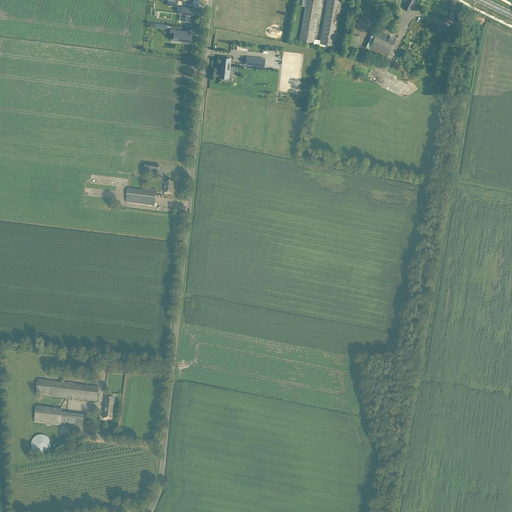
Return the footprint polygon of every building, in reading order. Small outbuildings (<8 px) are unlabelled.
[(251,2),(240,0),(237,0),(236,6),(250,9),(251,2)] [(306,0),(299,40),(313,42),(320,0),(306,0)] [(326,0),(320,43),(334,45),(341,0),(326,0)] [(403,8),(404,8),(409,11),(414,0),(407,0),(407,1),(403,8)] [(234,6),(224,4),(223,8),(224,9),(222,17),(230,18),(232,10),(233,10),(234,6)] [(181,6),(180,15),(186,16),(191,17),(192,17),(193,9),(194,7),(192,7),(181,6)] [(385,13),(380,23),(391,28),(396,18),(385,13)] [(186,31),(175,29),(173,39),(182,40),(182,42),(190,43),(191,35),(186,34),(186,31)] [(378,29),(369,49),(386,58),(396,38),(378,29)] [(351,46),(358,47),(359,35),(352,34),(351,46)] [(265,58),(247,56),(246,64),(264,66),(265,58)] [(222,58),(220,76),(228,77),(230,58),(222,58)] [(158,174),(159,167),(145,165),(144,172),(158,174)] [(165,183),(164,189),(163,194),(172,195),(173,184),(165,183)] [(149,189),(148,192),(127,189),(126,203),(154,207),(156,190),(149,189)] [(37,380),(35,394),(48,396),(96,402),(98,388),(49,382),(37,380)] [(106,399),(104,415),(103,420),(112,421),(114,400),(106,399)] [(36,407),(34,423),(84,429),(86,417),(61,414),(62,410),(36,407)] [(42,435),(40,436),(38,436),(37,436),(35,437),(34,438),(33,440),(32,441),(31,443),(31,446),(31,448),(32,450),(33,452),(35,453),(35,454),(37,455),(39,455),(40,455),(42,455),(43,455),(45,454),(47,453),(48,452),(49,451),(50,449),(51,448),(51,447),(51,445),(51,443),(50,442),(49,440),(49,439),(48,438),(46,437),(45,437),(43,436),(42,435)]
